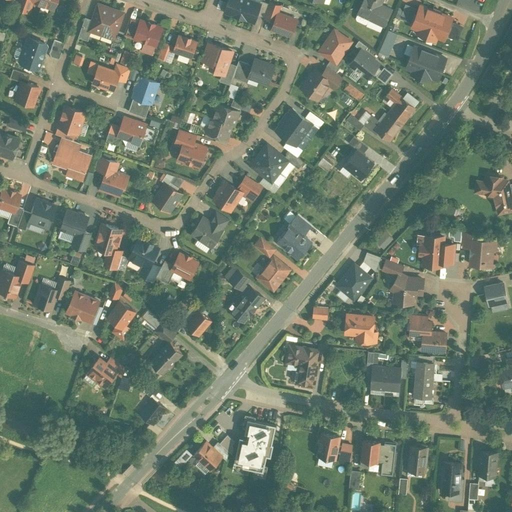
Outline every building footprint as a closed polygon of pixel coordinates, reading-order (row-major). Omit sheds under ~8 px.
[(15,0),(15,2),(13,7),(28,12),(32,1),(30,0),(15,0)] [(228,2),(223,0),(220,0),(218,7),(226,10),(228,2)] [(245,0),(229,0),(228,2),(226,10),(225,11),(232,14),(240,17),(245,0)] [(260,4),(249,0),(245,0),(240,17),(247,19),(248,19),(254,21),(257,14),(261,4),(260,4)] [(270,3),(261,0),(260,4),(261,4),(257,14),(265,17),(270,3)] [(363,0),(358,12),(358,13),(370,18),(385,25),(392,9),(381,4),(382,0),(363,0)] [(281,5),(270,2),(270,3),(265,17),(275,21),(278,12),(279,13),(281,5)] [(417,8),(406,3),(402,13),(413,17),(417,8)] [(111,8),(99,4),(93,20),(90,29),(92,30),(102,33),(111,8)] [(452,17),(421,5),(412,26),(419,29),(418,33),(436,40),(437,36),(444,38),(452,17)] [(123,12),(111,8),(102,33),(114,37),(115,38),(117,30),(123,12)] [(279,13),(278,12),(275,21),(272,28),(291,35),(297,19),(279,13)] [(370,18),(358,13),(356,17),(357,19),(366,23),(368,23),(370,18)] [(413,17),(402,13),(400,18),(412,22),(413,17)] [(93,20),(86,17),(79,36),(89,39),(92,30),(90,29),(93,20)] [(141,21),(130,17),(127,28),(131,29),(132,27),(137,29),(141,21)] [(148,22),(141,20),(141,21),(137,29),(135,37),(145,41),(156,45),(162,27),(155,24),(149,21),(148,22)] [(465,26),(453,21),(450,31),(461,35),(465,26)] [(131,29),(127,28),(125,33),(124,34),(135,37),(137,29),(132,27),(131,29)] [(351,40),(335,29),(320,51),(331,58),(336,62),(340,56),(351,40)] [(117,30),(115,38),(114,37),(111,47),(119,50),(124,34),(125,33),(117,30)] [(461,35),(450,31),(448,36),(459,40),(461,35)] [(186,36),(179,33),(173,50),(192,57),(198,40),(191,38),(192,36),(186,34),(186,36)] [(44,42),(31,38),(30,37),(26,39),(26,40),(24,47),(23,48),(19,47),(16,48),(14,54),(15,57),(19,58),(19,59),(21,63),(22,63),(29,65),(30,67),(32,66),(35,67),(35,68),(40,66),(39,65),(42,57),(45,56),(44,53),(46,47),(47,46),(45,42),(44,42)] [(64,42),(54,39),(49,52),(51,56),(52,56),(59,58),(64,42)] [(156,45),(145,41),(142,50),(153,54),(156,45)] [(171,44),(164,41),(161,51),(168,53),(171,44)] [(218,45),(210,42),(204,59),(213,63),(211,68),(224,73),(225,73),(225,71),(229,62),(233,50),(224,47),(219,45),(218,45)] [(448,58),(416,46),(408,68),(415,70),(412,76),(433,84),(435,78),(440,80),(448,58)] [(361,48),(352,59),(370,72),(378,61),(361,48)] [(125,51),(122,61),(131,64),(135,54),(125,51)] [(168,53),(161,51),(159,56),(166,59),(168,53)] [(82,56),(77,54),(74,61),(80,63),(82,56)] [(345,59),(340,56),(336,62),(341,65),(345,59)] [(274,65),(255,58),(253,64),(249,76),(250,76),(268,83),(274,65)] [(336,62),(331,58),(327,65),(328,66),(336,72),(341,65),(336,62)] [(253,64),(239,60),(237,65),(234,74),(233,76),(248,82),(250,76),(249,76),(253,64)] [(117,62),(115,70),(119,72),(118,77),(126,81),(131,67),(117,62)] [(237,65),(229,62),(225,71),(234,74),(237,65)] [(99,65),(93,82),(114,89),(118,77),(119,72),(115,70),(99,65)] [(336,72),(328,66),(322,73),(327,76),(325,79),(330,82),(329,83),(335,87),(343,76),(336,72)] [(30,73),(13,68),(9,77),(21,81),(21,80),(27,82),(30,73)] [(322,73),(316,68),(302,87),(316,97),(321,90),(323,91),(329,83),(330,82),(325,79),(327,76),(322,73)] [(234,74),(225,71),(225,73),(224,73),(222,79),(231,82),(233,76),(234,74)] [(158,81),(141,76),(138,85),(135,86),(135,88),(137,88),(134,95),(151,101),(158,81)] [(27,82),(21,80),(21,81),(15,98),(32,104),(39,86),(27,82)] [(404,97),(392,88),(387,94),(396,102),(389,111),(403,123),(416,107),(414,105),(404,97)] [(418,100),(408,92),(404,97),(414,105),(418,100)] [(151,101),(134,95),(129,110),(146,116),(151,101)] [(236,106),(241,108),(251,112),(254,106),(239,100),(236,106)] [(239,110),(219,103),(215,105),(216,109),(214,117),(233,124),(234,125),(239,110)] [(86,111),(66,104),(62,116),(61,117),(58,124),(59,125),(76,131),(78,132),(86,111)] [(305,117),(293,107),(285,118),(305,133),(313,122),(305,117)] [(324,121),(310,110),(305,117),(313,122),(319,127),(324,121)] [(389,111),(381,121),(371,114),(366,120),(379,130),(391,139),(403,123),(389,111)] [(364,124),(351,113),(347,119),(360,129),(364,124)] [(27,120),(10,114),(7,123),(24,129),(27,120)] [(233,124),(214,117),(212,116),(209,124),(205,126),(207,130),(207,131),(228,138),(233,124)] [(147,123),(134,119),(134,120),(125,117),(122,125),(119,133),(119,134),(122,135),(140,142),(147,123)] [(305,133),(285,118),(277,129),(289,138),(296,144),(305,133)] [(122,125),(112,122),(110,130),(119,133),(122,125)] [(76,131),(59,125),(56,133),(63,136),(73,139),(76,131)] [(379,130),(372,125),(370,128),(377,133),(379,130)] [(188,130),(180,128),(175,142),(183,145),(185,139),(188,130)] [(119,133),(110,130),(106,139),(119,144),(122,135),(119,134),(119,133)] [(1,132),(0,134),(0,152),(11,156),(14,157),(17,148),(14,147),(18,137),(1,132)] [(73,139),(63,136),(72,139),(71,143),(74,144),(74,145),(78,147),(80,141),(73,139)] [(296,144),(289,138),(284,145),(290,150),(291,151),(296,144)] [(195,142),(185,139),(183,145),(178,158),(185,160),(184,163),(193,166),(193,163),(200,165),(207,146),(199,144),(194,143),(195,142)] [(285,156),(268,142),(259,153),(281,170),(289,160),(289,159),(285,156)] [(91,154),(60,143),(54,161),(77,169),(75,175),(83,178),(91,154)] [(303,149),(296,144),(291,151),(298,156),(303,149)] [(356,148),(343,165),(361,179),(375,161),(356,148)] [(291,151),(290,150),(285,156),(289,159),(289,160),(299,168),(304,161),(298,156),(291,151)] [(281,170),(259,153),(251,164),(265,175),(272,181),(281,170)] [(118,161),(101,155),(101,156),(108,158),(106,165),(115,168),(118,161)] [(325,155),(319,163),(328,170),(334,162),(325,155)] [(108,158),(101,156),(97,167),(106,171),(107,168),(114,171),(115,168),(106,165),(108,158)] [(114,171),(107,168),(106,171),(101,186),(107,188),(108,190),(111,191),(112,190),(120,193),(124,183),(127,182),(129,176),(114,171)] [(175,175),(167,172),(162,180),(166,182),(169,184),(175,175)] [(508,180),(497,178),(498,175),(487,174),(486,182),(478,180),(477,190),(497,193),(501,211),(511,208),(511,194),(510,184),(509,185),(508,180)] [(185,178),(175,175),(169,184),(177,189),(185,178)] [(272,181),(265,175),(260,181),(269,188),(274,182),(272,181)] [(261,186),(246,176),(240,185),(241,186),(239,189),(242,191),(242,192),(253,199),(261,186)] [(239,189),(227,181),(215,198),(231,208),(242,192),(242,191),(239,189)] [(169,184),(166,182),(154,199),(170,210),(182,192),(177,189),(169,184)] [(279,186),(274,182),(269,188),(274,192),(279,186)] [(2,187),(0,192),(0,205),(13,210),(14,210),(15,205),(20,193),(14,191),(14,190),(8,188),(7,189),(2,187)] [(40,201),(35,199),(31,211),(29,217),(35,219),(34,221),(43,224),(43,222),(50,224),(56,206),(51,204),(51,203),(41,199),(40,201)] [(23,208),(15,205),(14,210),(13,210),(9,222),(17,225),(23,209),(23,208)] [(17,225),(17,226),(25,229),(29,217),(31,211),(23,209),(17,225)] [(88,216),(68,209),(62,227),(76,232),(82,234),(84,229),(88,216)] [(228,219),(217,211),(210,221),(221,229),(228,219)] [(312,224),(298,213),(289,224),(291,226),(292,225),(303,235),(312,224)] [(210,221),(203,216),(193,232),(212,245),(223,229),(221,229),(210,221)] [(103,223),(96,245),(108,249),(109,251),(108,255),(113,256),(115,247),(119,236),(120,237),(122,229),(119,227),(107,223),(107,224),(103,223)] [(303,235),(292,225),(291,226),(282,237),(288,241),(285,245),(298,256),(309,244),(304,240),(306,237),(303,235)] [(82,234),(76,232),(72,244),(87,249),(93,232),(84,229),(82,234)] [(422,253),(422,265),(443,265),(443,261),(455,261),(456,233),(418,232),(418,253),(422,253)] [(476,233),(465,233),(464,248),(472,248),(473,239),(475,239),(476,233)] [(276,247),(262,236),(256,243),(270,255),(276,247)] [(153,243),(146,239),(146,240),(140,237),(136,243),(133,244),(131,248),(132,250),(133,250),(130,256),(145,264),(149,266),(152,261),(152,260),(151,258),(154,253),(157,252),(159,247),(153,244),(153,243)] [(475,239),(473,239),(472,248),(471,263),(484,264),(484,261),(492,262),(493,249),(490,249),(491,240),(475,239)] [(124,250),(115,247),(113,256),(108,255),(105,263),(119,267),(124,250)] [(363,260),(376,270),(381,256),(367,251),(363,260)] [(185,254),(180,252),(174,265),(172,268),(175,270),(183,273),(190,277),(198,261),(191,257),(192,256),(186,253),(185,254)] [(290,268),(274,255),(258,275),(274,288),(290,268)] [(404,264),(387,258),(383,269),(399,274),(400,272),(401,273),(404,264)] [(34,265),(20,260),(17,267),(15,273),(20,275),(19,278),(29,282),(34,265)] [(174,265),(165,260),(162,266),(156,276),(169,282),(172,277),(175,270),(172,268),(174,265)] [(152,261),(149,266),(145,264),(141,272),(155,279),(156,276),(162,266),(152,261)] [(17,267),(6,263),(4,264),(1,271),(0,271),(0,289),(15,295),(17,289),(15,288),(19,278),(20,275),(15,273),(17,267)] [(348,271),(338,284),(341,287),(336,293),(345,301),(351,295),(354,297),(371,276),(355,264),(348,272),(348,271)] [(239,268),(230,279),(241,288),(250,277),(239,268)] [(183,273),(175,270),(172,277),(179,281),(183,273)] [(401,273),(400,272),(399,274),(391,287),(399,292),(398,301),(412,302),(413,295),(416,295),(417,286),(423,286),(424,278),(407,277),(401,273)] [(71,280),(59,276),(55,288),(58,289),(57,294),(65,297),(71,280)] [(115,279),(109,294),(118,298),(123,286),(115,279)] [(504,282),(485,286),(489,304),(508,300),(504,282)] [(55,288),(41,283),(34,303),(52,309),(57,294),(58,289),(55,288)] [(264,296),(250,285),(244,292),(246,294),(238,303),(250,313),(264,296)] [(100,301),(76,291),(67,311),(82,317),(81,317),(91,321),(100,301)] [(134,296),(128,291),(124,295),(130,300),(134,296)] [(185,296),(177,305),(183,310),(191,301),(185,296)] [(136,311),(120,299),(108,316),(118,324),(124,328),(126,325),(136,311)] [(328,306),(314,305),(312,318),(327,319),(328,306)] [(163,320),(149,308),(143,315),(157,328),(163,320)] [(212,319),(200,308),(187,324),(199,334),(212,319)] [(375,316),(349,313),(348,318),(346,319),(346,325),(347,327),(347,332),(362,333),(362,340),(371,341),(372,334),(373,334),(375,316)] [(179,323),(169,314),(163,320),(174,329),(179,323)] [(418,320),(412,319),(412,320),(411,331),(424,332),(423,348),(445,350),(446,332),(431,331),(432,321),(418,320)] [(124,328),(118,324),(114,330),(124,337),(131,328),(126,325),(124,328)] [(150,339),(142,330),(136,336),(145,344),(150,339)] [(151,361),(150,361),(156,366),(163,373),(169,366),(170,367),(176,362),(174,361),(183,352),(170,341),(151,361)] [(329,346),(320,343),(319,349),(320,349),(318,360),(326,361),(329,346)] [(319,349),(290,344),(287,361),(300,363),(299,370),(297,379),(297,382),(314,384),(318,360),(320,349),(319,349)] [(113,368),(100,357),(88,372),(106,385),(117,371),(113,368)] [(156,366),(150,361),(151,361),(149,359),(144,364),(151,371),(156,366)] [(418,360),(416,378),(432,379),(434,362),(418,360)] [(125,367),(118,362),(113,368),(117,371),(122,375),(125,367)] [(401,367),(373,365),(372,374),(371,387),(399,389),(400,376),(401,367)] [(511,365),(501,368),(504,385),(505,385),(511,383),(511,365)] [(432,379),(416,378),(415,395),(416,395),(431,396),(432,379)] [(148,383),(143,389),(148,393),(153,386),(148,383)] [(163,394),(153,386),(148,393),(153,397),(153,396),(158,400),(163,394)] [(158,400),(153,396),(153,397),(141,412),(145,416),(146,419),(149,419),(154,422),(166,407),(158,400)] [(276,424),(248,418),(244,433),(247,433),(247,437),(240,436),(234,462),(243,463),(243,466),(263,470),(267,455),(271,455),(273,443),(272,443),(276,424)] [(340,435),(322,432),(318,455),(335,458),(336,452),(340,452),(342,445),(338,444),(340,435)] [(235,441),(227,434),(220,442),(232,453),(233,446),(232,444),(235,441)] [(380,441),(364,439),(361,459),(362,459),(361,465),(369,466),(370,460),(378,461),(378,460),(380,443),(380,441)] [(223,455),(206,440),(195,453),(211,468),(223,455)] [(385,443),(380,443),(378,460),(383,461),(381,472),(393,474),(397,443),(385,441),(385,443)] [(353,445),(342,442),(342,445),(340,452),(339,460),(351,462),(353,445)] [(427,444),(420,443),(420,445),(411,444),(408,468),(425,470),(428,446),(427,446),(427,444)] [(192,453),(186,448),(176,459),(182,464),(192,453)] [(498,451),(481,450),(479,473),(496,474),(498,451)] [(462,462),(444,461),(441,490),(442,490),(442,488),(451,489),(451,499),(463,500),(465,478),(461,477),(462,462)] [(361,470),(351,469),(349,487),(359,488),(361,470)] [(408,477),(400,477),(399,493),(406,493),(408,477)] [(479,483),(470,482),(469,498),(478,498),(479,483)]
